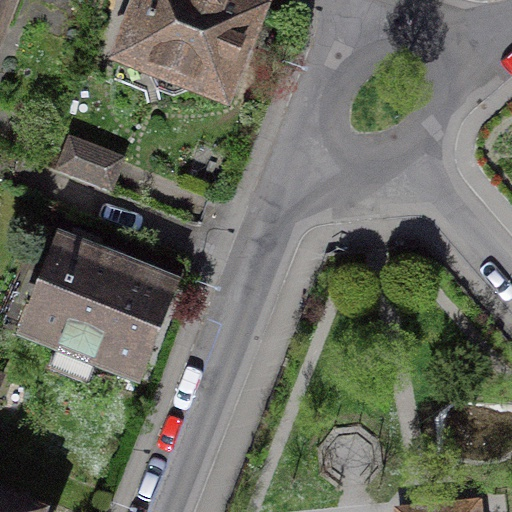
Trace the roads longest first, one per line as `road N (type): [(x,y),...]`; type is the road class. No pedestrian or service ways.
road 1 (residential): [(167,511),(277,220),(328,155)]
road 2 (residential): [(407,152),(511,274)]
road 3 (residential): [(359,47),(320,99),(318,133),(328,155)]
